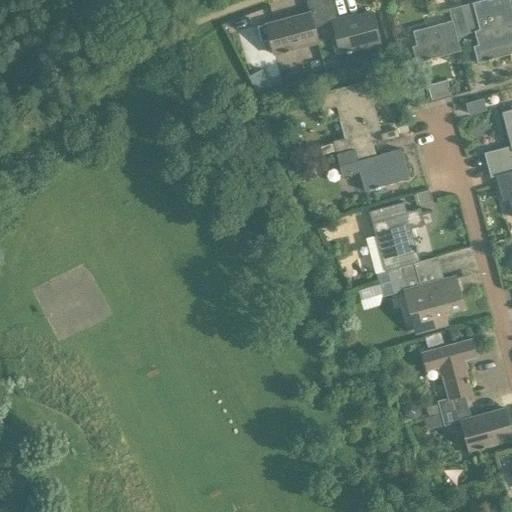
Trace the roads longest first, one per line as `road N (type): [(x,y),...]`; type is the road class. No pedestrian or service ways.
road 1 (track): [(256,0),(185,25),(0,159)]
road 2 (residential): [(511,370),(454,151)]
